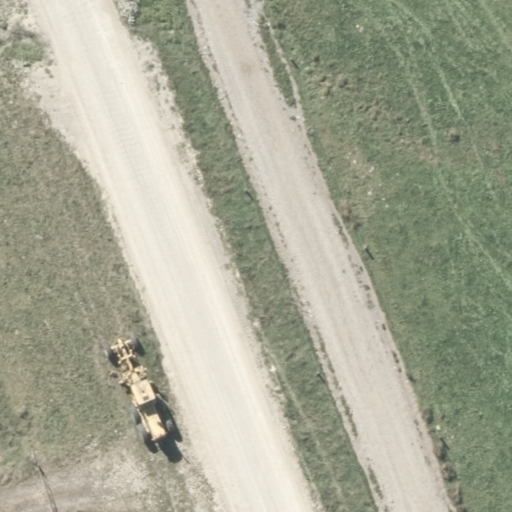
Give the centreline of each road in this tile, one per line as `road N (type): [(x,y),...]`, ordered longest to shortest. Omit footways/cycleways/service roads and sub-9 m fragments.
road 1 (track): [(230,0),(432,511)]
road 2 (unclassified): [(287,511),(91,0)]
